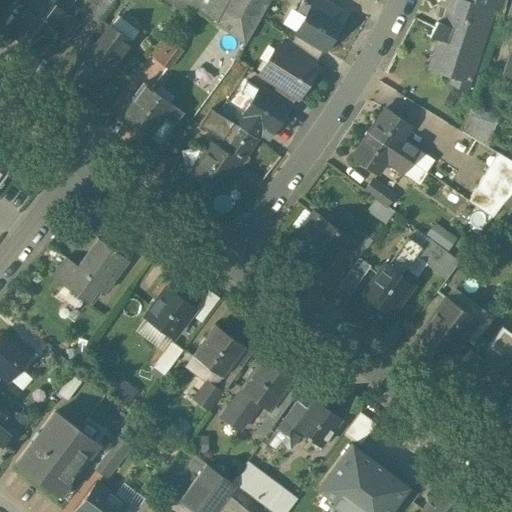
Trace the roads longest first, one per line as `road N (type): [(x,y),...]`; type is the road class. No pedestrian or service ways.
road 1 (residential): [(224,261),(511,475)]
road 2 (residential): [(224,261),(320,135),(402,0)]
road 3 (residential): [(88,163),(224,261)]
road 4 (residential): [(88,163),(0,270)]
